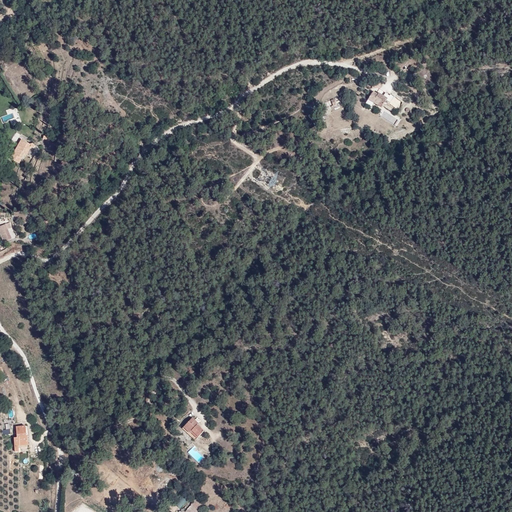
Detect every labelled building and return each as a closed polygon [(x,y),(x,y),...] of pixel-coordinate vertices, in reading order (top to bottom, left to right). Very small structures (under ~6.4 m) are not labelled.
[(388,99),(369,88),(361,103),(381,112),(388,99)] [(337,96),(330,99),(333,105),(340,102),(337,96)] [(32,147),(20,139),(4,166),(16,173),(32,147)] [(6,221),(0,224),(0,238),(3,246),(13,241),(6,221)] [(188,408),(177,421),(193,436),(203,425),(195,418),(197,416),(188,408)] [(22,444),(22,436),(21,436),(21,425),(11,425),(12,436),(8,436),(8,450),(13,450),(12,444),(21,444),(22,444)] [(200,459),(207,451),(201,445),(193,454),(200,459)] [(174,503),(180,508),(187,501),(182,495),(174,503)] [(192,503),(199,509),(203,505),(196,499),(192,503)] [(195,511),(199,509),(192,503),(187,509),(189,511),(195,511)]
